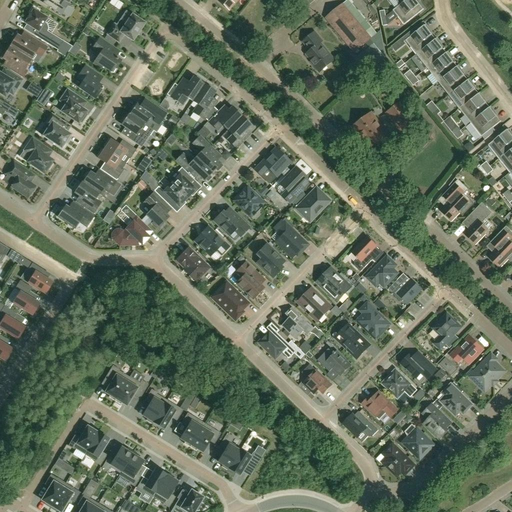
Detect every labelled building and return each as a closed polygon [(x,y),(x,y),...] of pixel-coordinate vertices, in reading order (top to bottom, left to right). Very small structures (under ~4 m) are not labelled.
[(63,1),(63,0),(44,0),(43,3),(62,14),(68,4),(63,1)] [(217,0),(217,1),(228,10),(236,0),(217,0)] [(423,9),(419,5),(420,5),(416,0),(409,6),(406,1),(405,1),(400,5),(393,11),(404,25),(424,9),(423,9)] [(371,38),(343,5),(327,18),(355,52),(371,38)] [(63,41),(47,31),(48,30),(48,28),(47,25),(46,24),(45,23),(42,21),(45,17),(39,13),(39,11),(33,7),(29,13),(30,16),(27,20),(30,22),(31,27),(35,30),(32,35),(57,51),(56,52),(65,57),(70,49),(62,44),(63,41)] [(114,24),(107,35),(119,43),(124,35),(133,42),(145,23),(132,14),(131,15),(126,12),(121,20),(122,20),(118,26),(114,24)] [(416,55),(437,38),(426,24),(405,41),(416,55)] [(41,57),(47,46),(24,32),(20,38),(15,35),(11,41),(13,42),(10,47),(31,60),(35,53),(41,57)] [(320,72),(334,61),(318,41),(320,39),(314,32),(303,42),(309,49),(311,47),(312,49),(306,54),(312,62),(313,61),(316,64),(314,66),(320,72)] [(427,68),(448,52),(437,38),(416,55),(427,68)] [(99,39),(92,50),(99,55),(94,63),(101,68),(102,66),(113,73),(121,61),(115,57),(119,52),(111,46),(99,39)] [(386,58),(374,44),(355,59),(367,74),(386,58)] [(24,70),(31,60),(10,47),(7,52),(5,51),(2,57),(7,60),(3,66),(22,78),(26,72),(24,70)] [(438,82),(459,66),(448,52),(427,68),(438,82)] [(418,57),(412,61),(421,76),(427,72),(418,57)] [(405,64),(402,60),(396,65),(399,69),(405,64)] [(78,79),(83,82),(79,87),(95,99),(103,87),(98,84),(102,78),(85,66),(78,77),(78,79)] [(449,96),(469,79),(459,66),(438,82),(449,96)] [(0,74),(0,92),(5,96),(7,92),(13,95),(22,80),(9,72),(6,78),(0,74)] [(407,78),(410,82),(416,77),(412,74),(407,78)] [(193,101),(204,85),(201,83),(202,81),(197,77),(194,78),(193,77),(189,83),(183,79),(178,86),(170,97),(182,105),(187,98),(193,101)] [(416,77),(410,82),(413,86),(419,81),(416,77)] [(460,109),(480,93),(469,79),(449,96),(460,109)] [(37,98),(42,91),(31,84),(27,91),(37,98)] [(174,84),(167,95),(170,97),(178,86),(174,84)] [(216,102),(211,98),(215,92),(214,91),(214,89),(209,85),(207,87),(204,85),(193,101),(198,105),(193,113),(204,120),(216,102)] [(43,106),(52,93),(45,88),(36,101),(43,106)] [(79,98),(67,90),(60,101),(66,105),(61,112),(78,123),(80,122),(81,123),(87,115),(85,114),(86,112),(75,104),(79,98)] [(490,108),(491,107),(480,93),(460,109),(470,123),(483,113),(490,108)] [(0,116),(1,116),(4,111),(8,114),(14,117),(18,111),(12,107),(0,99),(0,116)] [(403,138),(422,124),(404,100),(385,114),(403,138)] [(426,106),(430,111),(436,106),(432,101),(426,106)] [(130,114),(129,114),(145,125),(144,125),(145,125),(149,128),(152,122),(154,120),(159,124),(166,114),(158,108),(152,104),(148,111),(137,104),(136,105),(134,105),(132,108),(132,110),(130,114)] [(227,131),(241,116),(238,113),(238,111),(235,108),(233,108),(232,107),(229,110),(224,105),(208,122),(217,130),(222,125),(227,131)] [(440,112),(436,106),(430,111),(435,117),(440,112)] [(483,113),(470,123),(481,137),(482,137),(485,140),(495,132),(495,131),(492,128),(501,121),(500,121),(497,117),(494,112),(490,108),(483,113)] [(370,148),(388,134),(372,112),(354,126),(359,133),(360,133),(362,136),(361,136),(370,148)] [(48,140),(47,142),(52,145),(53,143),(61,149),(65,142),(67,144),(71,137),(70,136),(71,135),(67,132),(71,126),(52,114),(45,124),(49,127),(42,136),(48,140)] [(122,123),(121,125),(133,133),(129,139),(141,148),(148,137),(153,131),(149,128),(145,125),(144,125),(145,125),(129,114),(130,114),(129,114),(126,118),(124,118),(122,121),(122,123)] [(175,125),(178,120),(172,116),(169,121),(175,125)] [(252,134),(247,130),(251,125),(249,124),(249,122),(247,120),(245,120),(241,116),(227,131),(232,135),(232,137),(228,141),(237,149),(252,134)] [(451,132),(455,136),(460,131),(457,127),(451,132)] [(499,159),(511,149),(511,133),(509,129),(488,145),(499,159)] [(463,135),(460,131),(455,136),(458,139),(463,135)] [(221,156),(200,136),(192,144),(201,152),(196,157),(212,172),(215,169),(215,170),(216,170),(217,170),(218,170),(219,170),(219,169),(220,168),(220,167),(220,166),(219,166),(219,165),(220,164),(217,161),(221,156)] [(52,163),(53,161),(47,157),(51,152),(32,139),(24,151),(32,156),(28,162),(44,174),(47,169),(49,169),(52,165),(52,163)] [(123,148),(111,140),(110,141),(108,140),(104,146),(105,148),(104,149),(121,160),(124,155),(130,159),(136,150),(126,143),(123,148)] [(277,176),(290,162),(284,156),(284,154),(284,152),(282,150),(280,150),(279,150),(278,151),(276,148),(255,170),(261,176),(265,171),(272,171),(277,176)] [(123,167),(125,164),(120,161),(121,160),(104,149),(103,151),(102,150),(97,156),(99,157),(98,159),(111,168),(107,172),(117,179),(125,168),(123,167)] [(510,173),(511,171),(511,149),(499,159),(510,173)] [(212,172),(196,157),(191,162),(183,154),(175,162),(181,168),(192,178),(196,182),(200,178),(204,181),(205,180),(206,180),(207,180),(208,180),(209,180),(209,179),(210,179),(210,178),(210,177),(210,176),(209,176),(212,172)] [(35,190),(34,188),(35,187),(29,183),(34,176),(14,162),(6,174),(15,181),(11,187),(27,198),(30,194),(32,193),(35,190)] [(484,171),(490,167),(486,162),(480,166),(484,171)] [(493,170),(490,167),(484,171),(487,175),(493,170)] [(197,191),(189,184),(189,181),(192,178),(181,168),(177,172),(180,175),(172,183),(188,200),(197,191)] [(306,178),(296,168),(280,185),(278,188),(277,190),(278,192),(282,196),(289,203),(301,191),(298,188),(298,186),(306,178)] [(109,193),(116,182),(99,170),(95,175),(90,172),(89,173),(87,173),(84,177),(85,179),(83,183),(102,196),(101,196),(102,197),(106,191),(109,193)] [(145,172),(141,178),(154,191),(158,187),(159,186),(145,172)] [(462,215),(473,204),(463,195),(468,189),(458,180),(442,196),(447,200),(443,203),(446,206),(442,210),(446,214),(444,215),(451,221),(451,222),(460,213),(462,215)] [(146,186),(141,181),(136,186),(142,191),(146,186)] [(98,201),(101,196),(102,196),(83,183),(82,182),(79,187),(77,186),(74,190),(75,192),(74,193),(79,196),(75,202),(93,214),(101,203),(98,201)] [(188,200),(172,183),(163,192),(158,187),(154,191),(167,204),(170,201),(173,201),(180,208),(188,200)] [(247,187),(233,201),(250,218),(264,203),(247,187)] [(268,191),(264,187),(259,192),(263,196),(268,191)] [(316,187),(295,209),(310,223),(330,201),(316,187)] [(503,194),(506,198),(511,194),(509,190),(503,194)] [(153,193),(144,203),(151,210),(146,215),(153,221),(152,223),(159,230),(165,224),(164,223),(168,218),(166,215),(171,210),(153,193)] [(495,202),(491,197),(487,201),(491,206),(495,202)] [(60,214),(58,217),(67,224),(67,226),(71,228),(73,228),(74,229),(78,223),(86,228),(94,217),(73,203),(69,209),(65,206),(65,208),(62,208),(60,211),(60,214)] [(484,234),(488,230),(492,226),(486,220),(492,213),(482,203),(467,219),(471,223),(467,226),(470,229),(466,233),(470,237),(469,238),(475,245),(485,235),(484,234)] [(147,236),(152,231),(126,206),(120,211),(133,223),(126,230),(127,230),(123,233),(122,232),(121,231),(120,231),(118,231),(117,231),(116,231),(115,232),(114,233),(113,235),(113,236),(113,237),(113,238),(113,239),(114,240),(119,245),(139,245),(140,243),(142,245),(149,238),(147,236)] [(223,212),(214,221),(229,236),(234,241),(239,236),(240,237),(249,228),(229,208),(224,213),(223,212)] [(285,218),(282,221),(285,223),(291,229),(293,227),(285,218)] [(297,256),(307,245),(291,229),(285,223),(276,232),(281,236),(276,242),(292,258),(296,254),(297,256)] [(511,261),(511,260),(511,241),(511,240),(511,231),(506,226),(491,243),(495,247),(492,250),(494,253),(490,257),(494,260),(493,262),(499,268),(500,268),(509,259),(511,261)] [(208,227),(194,241),(210,257),(216,250),(219,253),(223,253),(229,247),(208,227)] [(372,258),(380,250),(376,247),(377,246),(374,244),(376,243),(371,238),(369,239),(367,237),(352,252),(358,259),(355,262),(355,267),(361,272),(373,259),(372,258)] [(0,264),(5,256),(9,249),(0,243),(0,264)] [(266,244),(257,254),(261,259),(257,263),(273,278),(282,268),(280,266),(284,262),(266,244)] [(188,247),(175,261),(183,268),(183,269),(189,276),(188,277),(190,280),(193,282),(194,281),(196,282),(210,268),(188,247)] [(397,266),(387,256),(366,278),(376,287),(380,283),(384,288),(398,274),(393,269),(397,266)] [(22,257),(19,263),(29,269),(33,271),(26,282),(45,294),(52,283),(39,275),(42,270),(32,263),(22,257)] [(245,263),(237,272),(243,277),(237,283),(253,298),(263,288),(259,285),(264,281),(245,263)] [(331,268),(317,282),(337,302),(351,288),(331,268)] [(398,280),(388,289),(391,292),(400,301),(402,301),(404,300),(408,304),(422,289),(411,279),(406,285),(403,285),(400,283),(398,280)] [(240,310),(239,309),(241,307),(243,309),(247,304),(226,283),(212,298),(232,317),(233,318),(235,318),(237,318),(238,318),(239,317),(240,316),(241,315),(241,314),(241,313),(241,312),(240,311),(240,310)] [(30,291),(18,284),(15,289),(20,292),(12,305),(19,309),(20,308),(32,315),(33,313),(35,314),(39,307),(38,306),(39,304),(27,296),(30,291)] [(302,295),(296,301),(306,310),(308,307),(312,312),(310,314),(318,322),(332,308),(312,288),(304,296),(302,295)] [(358,301),(363,295),(359,291),(354,297),(358,301)] [(0,303),(0,319),(2,321),(0,324),(0,328),(17,339),(24,328),(12,321),(17,314),(4,306),(0,303)] [(390,325),(368,304),(361,311),(364,314),(357,321),(376,339),(390,325)] [(292,308),(286,314),(290,318),(282,326),(295,339),(303,332),(307,335),(313,330),(292,308)] [(461,328),(447,314),(433,328),(441,337),(434,344),(440,349),(461,328)] [(370,345),(349,324),(335,339),(357,360),(370,345)] [(325,334),(320,330),(315,335),(320,340),(325,334)] [(267,334),(259,343),(265,349),(266,351),(268,352),(269,353),(271,354),(273,352),(275,353),(279,354),(281,353),(282,352),(289,359),(295,353),(296,351),(289,344),(278,333),(274,337),(271,337),(267,334)] [(0,357),(4,360),(11,349),(0,342),(0,338),(1,336),(0,335),(0,357)] [(470,336),(450,356),(458,363),(462,358),(469,364),(483,349),(470,336)] [(305,355),(301,351),(291,341),(289,344),(296,351),(295,353),(297,355),(301,359),(305,355)] [(330,347),(317,360),(329,372),(333,368),(341,376),(343,373),(345,375),(350,370),(348,368),(351,365),(337,351),(336,353),(330,347)] [(411,354),(401,364),(416,378),(415,379),(421,385),(427,379),(428,380),(437,370),(418,352),(414,357),(411,354)] [(496,361),(490,356),(474,372),(477,375),(472,380),(480,388),(481,386),(486,391),(505,372),(495,362),(496,361)] [(456,369),(446,359),(439,366),(450,376),(456,369)] [(310,365),(302,373),(308,379),(304,383),(306,386),(312,391),(314,394),(319,389),(324,394),(332,385),(310,365)] [(114,401),(129,377),(119,371),(119,370),(112,366),(105,378),(111,382),(105,393),(109,396),(108,398),(114,401)] [(446,375),(441,370),(438,373),(443,378),(446,375)] [(390,375),(382,384),(398,399),(405,392),(410,398),(417,390),(399,373),(395,377),(391,377),(390,375)] [(139,399),(148,385),(141,381),(139,384),(129,377),(114,401),(121,405),(122,403),(127,406),(133,395),(139,399)] [(445,396),(440,401),(456,416),(461,411),(464,414),(473,405),(451,384),(442,393),(445,396)] [(302,390),(308,396),(312,391),(306,386),(302,390)] [(153,423),(167,401),(157,394),(157,393),(151,390),(145,400),(150,404),(142,416),(147,419),(146,421),(151,424),(153,422),(153,423)] [(425,395),(421,390),(416,395),(421,400),(425,395)] [(371,400),(369,398),(362,404),(376,418),(377,417),(381,420),(387,414),(391,418),(398,410),(379,392),(371,400)] [(184,400),(179,408),(183,411),(185,412),(189,405),(190,404),(192,400),(195,397),(189,393),(184,400)] [(195,409),(198,404),(201,399),(195,396),(195,397),(192,400),(190,404),(189,405),(195,409)] [(176,421),(183,411),(179,408),(167,401),(153,423),(164,429),(171,418),(176,421)] [(424,424),(439,439),(448,430),(447,429),(452,424),(432,404),(423,414),(428,419),(424,424)] [(345,422),(343,424),(357,438),(363,432),(368,436),(373,436),(378,431),(358,411),(354,416),(353,414),(350,416),(347,416),(345,422)] [(406,416),(401,412),(397,417),(401,421),(406,416)] [(190,448),(204,424),(187,413),(181,424),(187,428),(180,439),(185,442),(184,444),(190,448)] [(412,420),(408,415),(403,420),(408,424),(412,420)] [(235,428),(238,422),(233,419),(230,425),(235,428)] [(214,444),(221,434),(204,424),(190,448),(196,452),(197,450),(202,452),(209,441),(214,444)] [(408,438),(403,443),(420,460),(434,445),(412,424),(405,432),(408,438)] [(84,455),(98,433),(97,433),(99,431),(93,427),(92,429),(87,426),(80,439),(74,435),(68,446),(74,450),(74,449),(84,455)] [(101,452),(109,440),(98,433),(84,455),(95,461),(94,462),(100,466),(107,455),(101,452)] [(229,469),(241,449),(231,443),(234,438),(227,433),(218,448),(224,452),(218,462),(222,465),(221,467),(227,471),(228,468),(229,469)] [(387,458),(383,462),(397,476),(401,472),(405,475),(414,465),(393,444),(383,454),(387,458)] [(120,474),(134,452),(127,448),(126,450),(121,448),(114,460),(109,457),(102,467),(108,471),(110,468),(120,474)] [(254,470),(262,458),(253,452),(251,455),(241,449),(229,469),(239,476),(246,465),(254,470)] [(134,487),(142,475),(137,471),(143,461),(138,458),(140,456),(134,452),(120,474),(118,476),(129,482),(128,483),(134,487)] [(153,497),(167,475),(156,469),(148,481),(143,478),(136,488),(142,492),(143,491),(153,497)] [(170,494),(177,482),(173,479),(174,477),(168,474),(167,476),(167,475),(153,497),(163,503),(163,505),(169,508),(175,497),(170,494)] [(50,508),(65,484),(51,475),(44,485),(49,488),(42,501),(45,503),(44,504),(50,508)] [(74,503),(80,493),(65,484),(50,508),(56,511),(57,510),(60,511),(61,511),(69,500),(74,503)] [(202,504),(200,503),(203,498),(191,490),(184,503),(178,499),(170,511),(178,511),(180,511),(181,511),(194,511),(195,510),(198,511),(202,504)] [(93,511),(98,504),(83,495),(77,505),(82,508),(79,511),(93,511)] [(127,511),(131,504),(125,500),(121,508),(127,511)]
